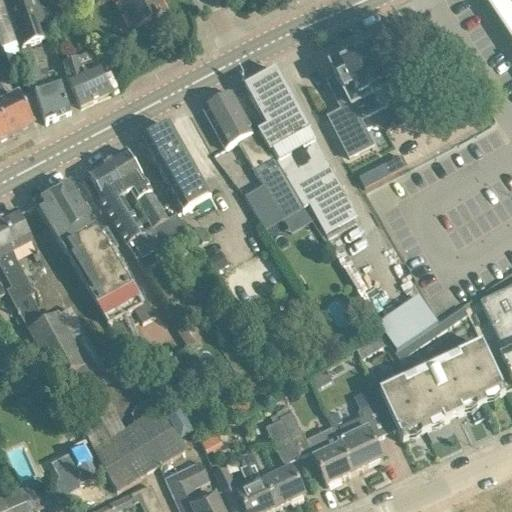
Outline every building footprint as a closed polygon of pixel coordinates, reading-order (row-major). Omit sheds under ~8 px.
[(0,0),(0,47),(1,50),(3,49),(21,99),(35,94),(28,72),(3,0),(0,0)] [(36,0),(3,0),(21,51),(21,50),(28,72),(35,94),(45,126),(46,128),(71,117),(70,116),(61,88),(46,94),(30,47),(50,40),(47,31),(37,2),(36,0)] [(71,0),(40,0),(37,2),(47,31),(60,27),(55,11),(73,2),(71,0)] [(160,17),(165,14),(158,0),(118,0),(134,30),(155,19),(156,21),(160,19),(160,17)] [(511,0),(484,0),(511,42),(511,0)] [(341,113),(327,120),(348,161),(374,149),(361,123),(397,104),(380,69),(394,62),(394,61),(388,49),(384,42),(370,49),(369,50),(368,48),(359,46),(352,50),(350,53),(348,58),(344,60),(330,68),(335,79),(337,82),(328,87),(341,113)] [(92,55),(65,68),(69,83),(68,84),(81,111),(111,97),(92,55)] [(38,73),(41,79),(48,77),(46,70),(38,73)] [(358,219),(276,72),(244,90),(267,131),(259,136),(305,210),(309,208),(325,237),(358,219)] [(0,87),(0,118),(10,139),(34,127),(19,97),(8,103),(0,87)] [(226,154),(254,137),(231,96),(203,111),(226,154)] [(0,144),(10,139),(0,118),(0,144)] [(211,201),(170,129),(142,145),(183,217),(211,201)] [(265,233),(305,210),(259,136),(239,146),(263,190),(245,201),(265,233)] [(126,154),(108,165),(128,197),(131,195),(154,231),(168,223),(143,182),(126,154)] [(401,159),(359,180),(365,192),(407,170),(401,159)] [(108,165),(88,177),(104,204),(101,206),(143,274),(166,260),(150,233),(145,237),(123,200),(128,197),(108,165)] [(56,194),(34,207),(109,328),(135,313),(143,327),(154,320),(135,288),(132,290),(70,186),(56,194)] [(16,214),(0,222),(0,267),(12,291),(8,293),(28,333),(35,330),(44,325),(30,299),(33,297),(12,255),(32,244),(16,214)] [(151,233),(162,253),(188,238),(176,218),(151,233)] [(489,364),(505,397),(511,394),(511,289),(480,304),(504,357),(489,364)] [(223,295),(209,303),(217,316),(230,307),(223,295)] [(417,299),(377,328),(396,355),(437,328),(417,299)] [(178,304),(165,312),(176,331),(190,323),(178,304)] [(396,355),(395,356),(400,364),(468,319),(462,311),(437,328),(396,355)] [(44,325),(35,330),(28,333),(117,496),(185,454),(159,413),(158,412),(137,426),(123,435),(58,316),(44,325)] [(385,408),(397,433),(403,445),(408,443),(406,438),(419,432),(421,436),(431,432),(429,428),(442,422),(444,426),(464,417),(462,412),(475,406),(477,410),(486,406),(484,402),(498,396),(500,400),(505,397),(489,364),(481,347),(457,359),(460,364),(406,389),(404,384),(379,395),(385,408)] [(189,360),(170,370),(179,385),(197,374),(189,360)] [(326,372),(311,381),(318,392),(333,383),(326,372)] [(155,401),(131,416),(137,426),(158,412),(159,413),(162,411),(155,401)] [(178,408),(165,415),(172,426),(179,422),(180,412),(178,408)] [(333,432),(354,477),(382,463),(373,444),(397,433),(385,408),(339,430),(338,427),(342,425),(337,415),(328,420),(332,430),(333,432)] [(293,418),(282,423),(300,461),(311,456),(305,444),(293,418)] [(260,451),(251,455),(277,511),(278,511),(305,500),(289,466),(300,461),(282,423),(265,431),(285,473),(274,479),(260,451)] [(305,444),(311,456),(326,489),(354,477),(333,432),(305,444)] [(79,490),(98,480),(88,462),(91,461),(84,449),(71,456),(72,457),(52,468),(60,483),(50,488),(59,504),(80,493),(79,490)] [(277,511),(251,455),(242,460),(247,469),(241,472),(250,490),(239,495),(246,511),(277,511)] [(200,466),(164,482),(178,511),(222,511),(215,497),(201,504),(195,492),(209,486),(200,466)] [(216,477),(225,496),(237,490),(228,471),(216,477)] [(24,489),(22,490),(30,508),(34,506),(47,499),(36,479),(23,486),(24,489)] [(161,511),(151,488),(135,496),(142,511),(161,511)] [(28,511),(20,491),(4,498),(10,511),(28,511)] [(10,511),(4,498),(0,499),(0,511),(10,511)] [(511,511),(511,502),(495,510),(495,511),(511,511)]
